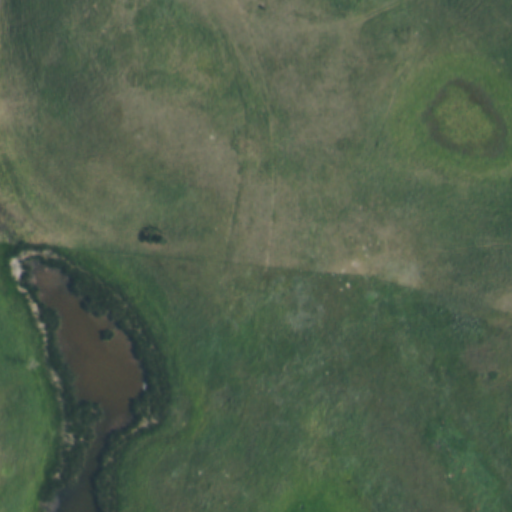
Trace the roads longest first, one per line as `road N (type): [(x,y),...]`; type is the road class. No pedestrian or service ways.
road 1 (track): [(511,476),(376,304),(322,203),(287,103),(211,0)]
road 2 (track): [(174,511),(240,189),(233,28)]
